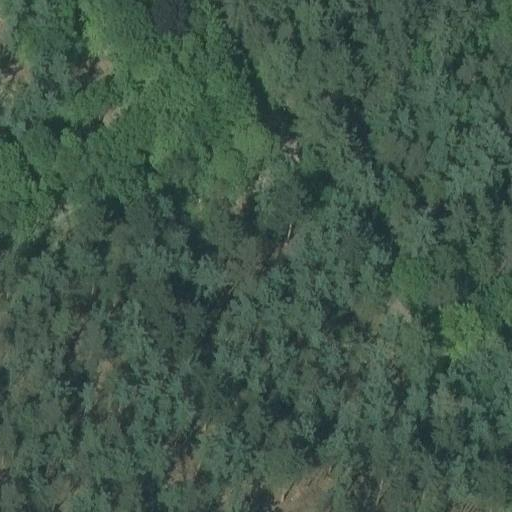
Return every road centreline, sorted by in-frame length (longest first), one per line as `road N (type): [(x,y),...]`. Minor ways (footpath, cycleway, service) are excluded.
road 1 (track): [(511,505),(192,0)]
road 2 (track): [(0,214),(279,133),(500,49)]
road 3 (track): [(295,0),(500,49)]
